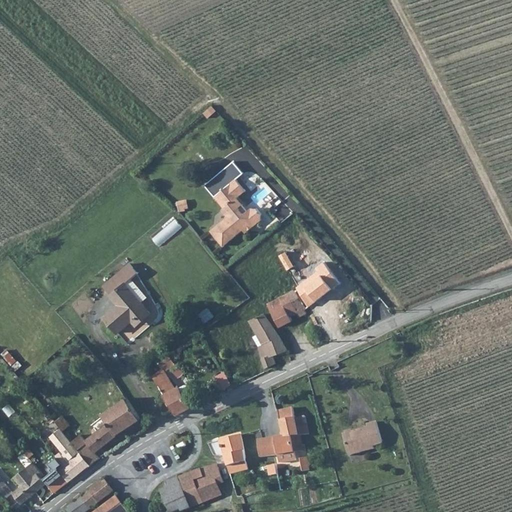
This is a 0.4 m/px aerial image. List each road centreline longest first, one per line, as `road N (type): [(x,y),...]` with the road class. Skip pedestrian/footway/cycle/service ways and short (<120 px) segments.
road 1 (tertiary): [(191,418),(511,279)]
road 2 (track): [(394,0),(511,239)]
